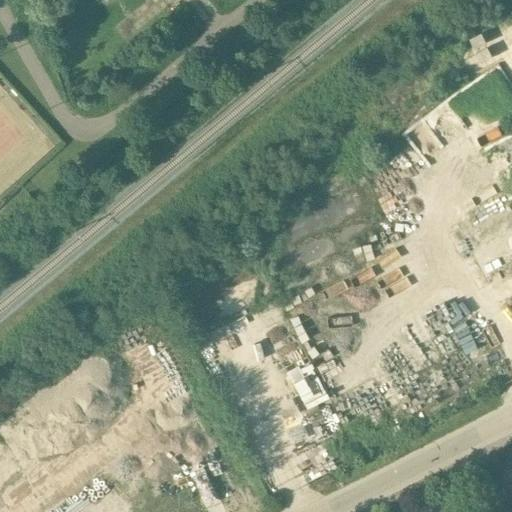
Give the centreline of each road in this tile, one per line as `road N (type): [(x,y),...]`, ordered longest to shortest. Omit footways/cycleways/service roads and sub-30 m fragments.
road 1 (unclassified): [(341,511),(511,425)]
road 2 (unclassified): [(71,124),(0,15)]
